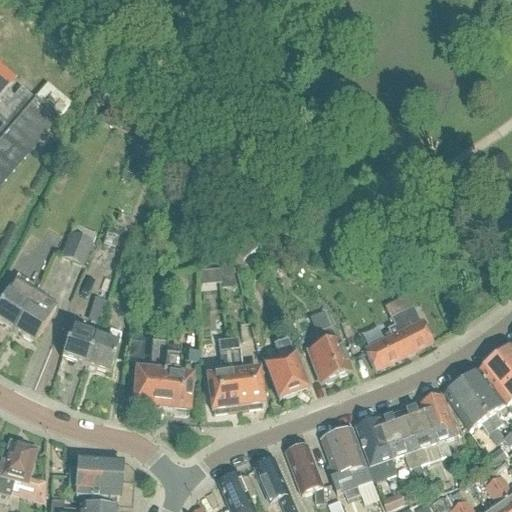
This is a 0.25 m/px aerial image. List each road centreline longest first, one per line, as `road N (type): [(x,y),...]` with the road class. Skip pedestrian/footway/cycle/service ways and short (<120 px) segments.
road 1 (residential): [(181,489),(222,457),(423,379),(511,322)]
road 2 (residential): [(0,398),(135,448),(181,489)]
